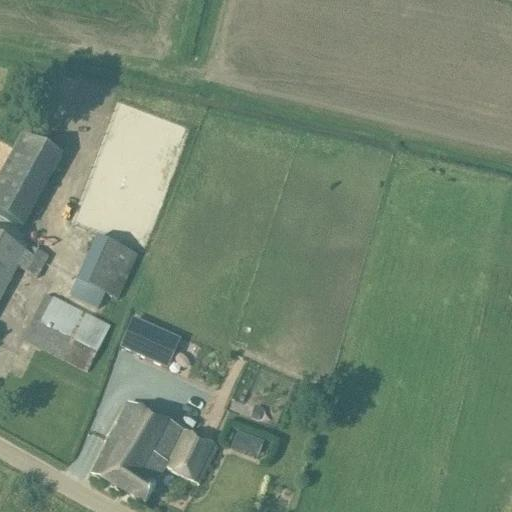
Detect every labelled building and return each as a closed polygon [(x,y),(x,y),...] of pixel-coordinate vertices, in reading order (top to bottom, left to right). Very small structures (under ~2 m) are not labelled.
[(0,173),(0,216),(22,228),(61,157),(21,135),(0,173)] [(0,299),(16,270),(36,279),(47,259),(0,233),(0,299)] [(80,303),(107,315),(115,299),(116,300),(136,256),(95,238),(67,302),(79,307),(80,303)] [(22,341),(87,373),(107,327),(45,296),(22,341)] [(167,366),(179,339),(134,319),(121,346),(167,366)] [(90,475),(144,504),(164,468),(197,486),(217,448),(128,403),(90,475)] [(238,432),(232,448),(258,458),(265,442),(238,432)]
